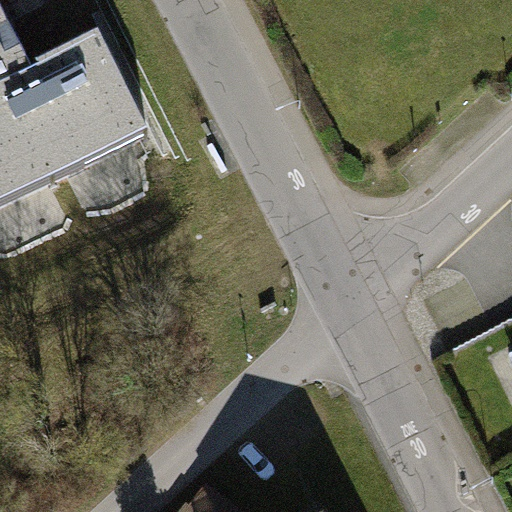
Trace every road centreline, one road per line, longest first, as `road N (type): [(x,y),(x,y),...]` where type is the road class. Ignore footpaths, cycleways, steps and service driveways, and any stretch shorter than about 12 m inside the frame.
road 1 (residential): [(197,0),(349,304)]
road 2 (residential): [(349,304),(127,511)]
road 3 (residential): [(349,304),(453,511)]
road 4 (residential): [(511,165),(349,304)]
